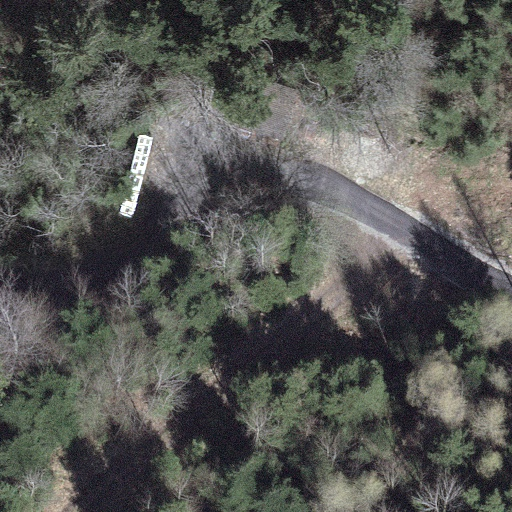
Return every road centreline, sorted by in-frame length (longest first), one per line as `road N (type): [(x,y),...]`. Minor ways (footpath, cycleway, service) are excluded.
road 1 (track): [(0,291),(114,257),(171,208),(314,169),(511,277)]
road 2 (track): [(458,241),(68,511)]
